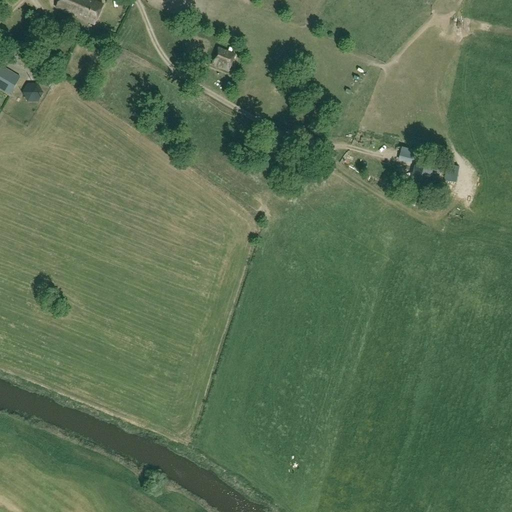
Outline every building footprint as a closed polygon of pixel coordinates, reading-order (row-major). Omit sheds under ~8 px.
[(94,26),(103,5),(92,1),(92,0),(59,0),(56,8),(94,26)] [(21,66),(30,50),(2,34),(0,36),(0,44),(7,48),(3,55),(21,66)] [(229,70),(234,53),(218,48),(213,65),(229,70)] [(0,89),(10,95),(20,77),(0,65),(0,89)] [(36,86),(24,87),(26,103),(38,102),(36,86)] [(403,153),(401,158),(411,161),(413,156),(403,153)] [(428,192),(431,177),(438,178),(440,167),(432,166),(430,172),(415,169),(411,188),(428,192)]
